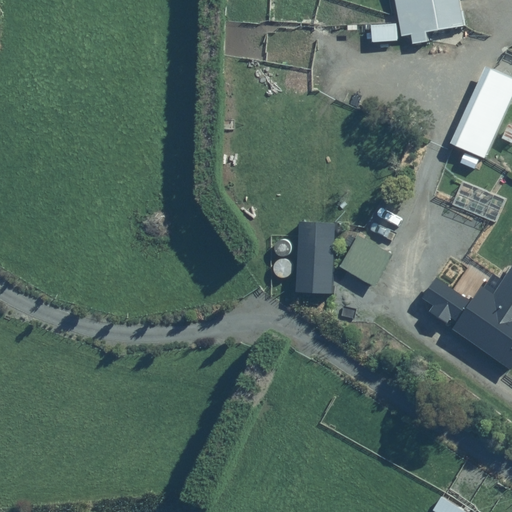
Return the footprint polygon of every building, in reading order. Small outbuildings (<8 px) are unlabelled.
[(399,0),(404,37),(414,36),(415,45),(464,38),(462,27),(468,26),(464,0),(399,0)] [(399,24),(374,26),(375,42),(401,41),(399,24)] [(511,111),(511,78),(489,68),(455,145),(490,161),(511,111)] [(342,225),(305,223),(301,294),(338,296),(342,225)] [(379,286),(396,255),(353,232),(347,244),(355,248),(344,267),(379,286)] [(438,289),(424,304),(464,342),(488,317),(511,339),(511,293),(470,253),(457,266),(447,256),(436,268),(444,276),(435,286),(438,289)] [(470,511),(447,497),(437,511),(470,511)]
